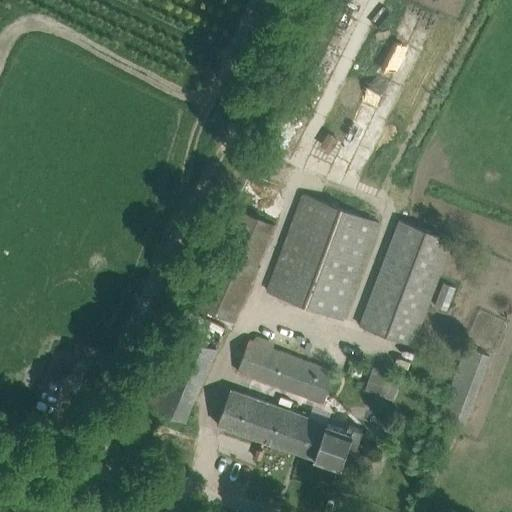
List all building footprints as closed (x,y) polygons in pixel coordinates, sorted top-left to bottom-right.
[(302,193),(265,291),(344,320),(380,222),(302,193)] [(398,220),(359,325),(414,346),(454,240),(398,220)] [(0,225),(0,280),(44,301),(65,256),(0,225)] [(214,247),(190,302),(235,322),(260,267),(257,266),(214,247)] [(89,296),(76,333),(88,337),(79,361),(92,366),(114,305),(89,296)] [(184,420),(193,402),(220,348),(216,346),(224,328),(187,310),(179,328),(182,329),(146,402),(184,420)] [(236,372),(323,404),(335,372),(248,339),(236,372)] [(463,425),(489,356),(465,347),(439,416),(463,425)] [(365,390),(393,400),(401,377),(373,368),(365,390)] [(217,424),(312,457),(340,467),(340,466),(348,469),(356,465),(368,470),(372,457),(359,453),(355,445),(360,429),(347,424),(345,429),(294,411),(296,406),(291,405),(290,410),(229,389),(217,424)]
